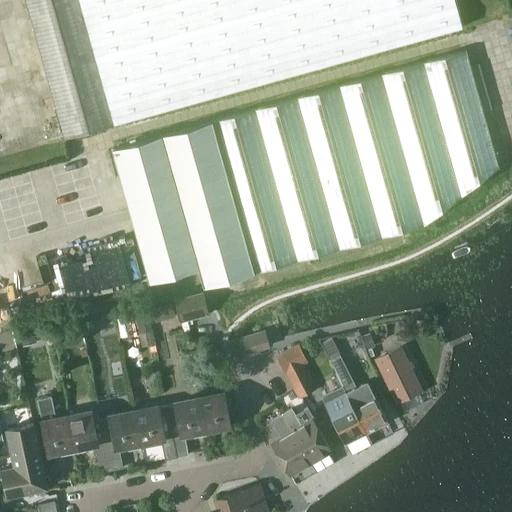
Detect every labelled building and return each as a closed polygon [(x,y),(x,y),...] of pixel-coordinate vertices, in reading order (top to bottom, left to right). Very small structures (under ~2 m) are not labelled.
[(24,0),(64,138),(112,124),(77,0),(24,0)] [(77,0),(112,124),(462,27),(454,0),(77,0)] [(218,119),(260,271),(423,225),(499,167),(466,50),(381,74),(218,119)] [(218,119),(110,149),(147,281),(198,267),(204,287),(212,284),(260,271),(218,119)] [(206,316),(200,294),(173,301),(179,323),(183,334),(191,332),(187,321),(206,316)] [(175,317),(171,304),(152,309),(155,322),(175,317)] [(152,331),(147,307),(134,310),(138,334),(152,331)] [(63,330),(52,333),(55,344),(61,342),(64,337),(63,330)] [(270,345),(265,330),(243,337),(251,354),(260,351),(259,349),(270,345)] [(360,334),(366,349),(376,345),(370,331),(360,334)] [(33,333),(22,335),(25,346),(35,343),(33,333)] [(331,336),(321,342),(330,358),(340,353),(331,336)] [(234,359),(251,354),(243,337),(229,342),(234,359)] [(306,362),(296,345),(276,356),(297,397),(314,388),(301,364),(306,362)] [(398,347),(374,359),(396,402),(399,401),(404,411),(423,402),(418,391),(419,391),(398,347)] [(339,355),(329,360),(335,373),(336,373),(344,389),(366,432),(386,422),(372,392),(367,382),(355,388),(339,355)] [(344,389),(323,399),(345,442),(346,442),(351,453),(371,443),(366,432),(344,389)] [(222,394),(199,399),(205,428),(228,423),(222,394)] [(42,424),(48,454),(71,449),(64,414),(56,416),(51,396),(38,398),(42,423),(42,424)] [(205,428),(199,399),(166,405),(176,456),(188,453),(183,432),(205,428)] [(166,405),(132,412),(138,441),(139,446),(140,448),(161,444),(164,458),(176,456),(166,405)] [(292,408),(280,415),(309,463),(311,462),(317,471),(334,461),(328,452),(331,450),(313,420),(316,419),(308,407),(296,414),(292,408)] [(88,411),(64,414),(71,449),(93,445),(99,472),(110,470),(100,418),(90,420),(88,411)] [(121,467),(117,446),(138,441),(132,412),(100,418),(110,470),(121,467)] [(271,444),(290,474),(309,463),(280,415),(271,420),(282,437),(271,444)] [(32,422),(5,427),(11,454),(38,449),(32,422)] [(45,486),(38,449),(11,454),(13,465),(0,467),(6,494),(45,486)] [(218,511),(214,511),(264,511),(256,486),(255,486),(255,487),(214,500),(214,501),(220,499),(224,511),(220,511),(218,511)] [(58,511),(56,500),(38,503),(40,511),(58,511)]
